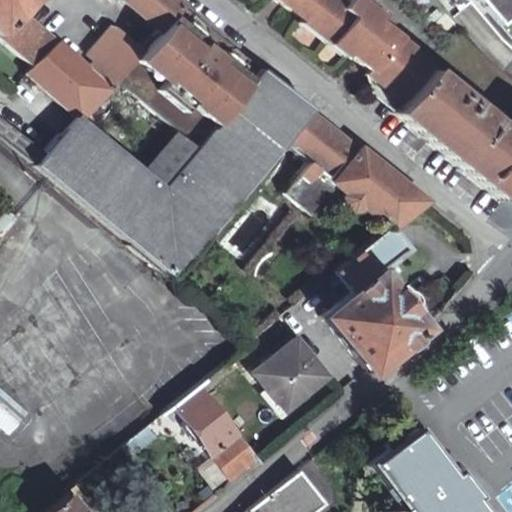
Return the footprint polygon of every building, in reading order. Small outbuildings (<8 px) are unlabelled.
[(180,2),(176,0),(0,0),(0,40),(29,65),(52,38),(14,7),(19,0),(123,0),(158,29),(180,2)] [(273,0),(400,97),(425,67),(427,64),(366,18),(374,7),(363,0),(336,0),(333,5),(326,0),(273,0)] [(511,0),(478,0),(478,1),(498,24),(511,12),(511,0)] [(173,129),(194,146),(259,68),(232,46),(223,45),(209,34),(207,25),(180,2),(158,29),(140,49),(115,77),(113,79),(166,123),(173,129)] [(115,77),(140,49),(113,26),(107,25),(86,52),(91,57),(115,77)] [(52,38),(29,65),(23,73),(71,115),(82,124),(111,92),(106,87),(107,86),(83,65),(52,38)] [(91,57),(83,65),(107,86),(113,79),(115,77),(91,57)] [(500,200),(511,198),(511,135),(505,144),(499,139),(503,136),(500,134),(503,131),(425,67),(400,97),(390,110),(500,200)] [(306,106),(259,68),(194,146),(192,149),(174,133),(157,153),(174,168),(166,177),(146,161),(137,171),(82,124),(71,115),(31,164),(76,201),(163,272),(167,276),(279,140),(306,106)] [(418,198),(306,106),(279,140),(302,160),(278,189),(311,218),(330,202),(348,216),(359,206),(375,220),(372,222),(376,226),(378,223),(382,227),(418,198)] [(171,131),(146,161),(166,177),(174,168),(157,153),(174,133),(171,131)] [(419,200),(418,198),(382,227),(329,270),(345,290),(316,314),(363,371),(398,343),(418,327),(375,273),(408,249),(389,225),(419,200)] [(8,218),(1,212),(0,213),(0,224),(2,226),(8,218)] [(290,337),(248,371),(278,408),(321,374),(290,337)] [(250,458),(192,385),(167,405),(180,422),(179,427),(187,438),(194,438),(225,478),(250,458)] [(0,428),(5,434),(26,411),(0,387),(0,428)] [(474,511),(466,500),(469,498),(472,496),(451,469),(445,474),(406,425),(382,443),(386,448),(382,451),(364,465),(400,511),(474,511)] [(292,470),(244,509),(246,511),(308,511),(318,504),(292,470)] [(77,511),(69,502),(79,493),(70,483),(61,491),(63,492),(38,511),(77,511)] [(479,511),(469,498),(466,500),(474,511),(479,511)]
